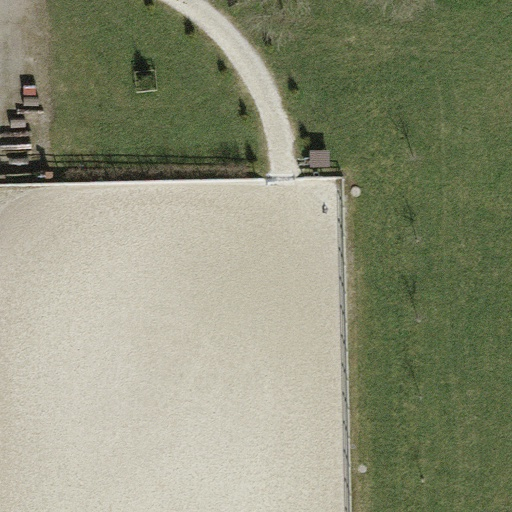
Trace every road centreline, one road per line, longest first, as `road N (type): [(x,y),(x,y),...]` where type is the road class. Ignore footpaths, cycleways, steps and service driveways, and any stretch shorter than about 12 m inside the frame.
road 1 (track): [(284,172),(274,107),(241,43),(188,0)]
road 2 (track): [(14,0),(21,178)]
